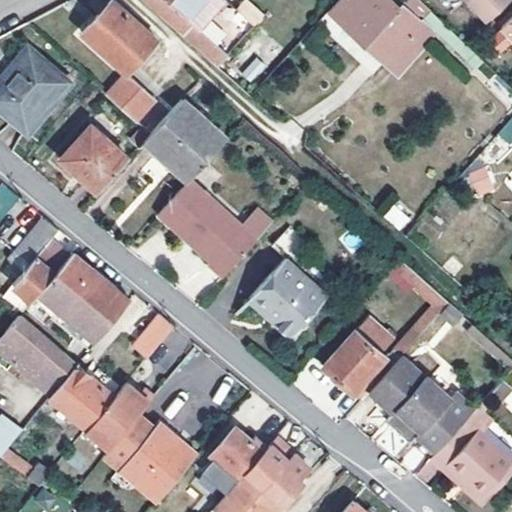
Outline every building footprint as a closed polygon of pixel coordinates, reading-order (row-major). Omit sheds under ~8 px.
[(111,0),(107,0),(79,30),(126,71),(153,38),(111,0)] [(143,0),(218,67),(229,55),(204,31),(223,11),(248,35),(257,25),(228,0),(143,0)] [(341,0),(331,13),(337,18),(352,0),(341,0)] [(352,0),(337,18),(365,42),(373,33),(391,50),(428,6),(423,0),(400,0),(398,3),(394,0),(352,0)] [(468,0),(488,20),(509,0),(468,0)] [(391,50),(384,59),(396,69),(439,16),(428,6),(391,50)] [(511,31),(506,26),(495,36),(506,47),(511,41),(511,31)] [(373,33),(365,42),(384,59),(391,50),(373,33)] [(70,83),(33,51),(12,75),(5,71),(0,77),(0,107),(27,131),(70,83)] [(250,81),(265,67),(256,58),(241,73),(250,81)] [(126,71),(106,94),(135,120),(154,97),(126,71)] [(179,96),(143,137),(187,178),(224,137),(179,96)] [(508,149),(511,144),(511,117),(494,136),(508,149)] [(97,189),(126,156),(89,125),(60,156),(97,189)] [(459,174),(479,198),(498,182),(478,158),(459,174)] [(255,238),(240,225),(187,178),(158,210),(211,258),(208,260),(223,274),(255,238)] [(0,199),(0,221),(22,196),(10,187),(0,199)] [(494,205),(511,214),(511,196),(501,191),(494,205)] [(400,199),(383,215),(398,231),(415,215),(400,199)] [(255,238),(272,219),(257,206),(240,225),(255,238)] [(12,261),(24,270),(51,238),(59,228),(46,216),(12,261)] [(270,243),(285,256),(251,292),(274,314),(270,319),(285,332),(291,333),(326,293),(291,262),(309,242),(288,223),(270,243)] [(39,292),(70,254),(51,238),(24,270),(13,283),(33,299),(39,292)] [(85,261),(72,251),(70,254),(39,292),(98,341),(132,299),(85,261)] [(447,301),(398,258),(390,267),(439,310),(447,301)] [(31,302),(90,350),(98,341),(39,292),(33,299),(31,302)] [(274,314),(251,292),(246,297),(270,319),(274,314)] [(174,325),(160,312),(133,344),(148,356),(168,333),(174,325)] [(366,392),(400,353),(394,347),(384,357),(379,352),(394,335),(386,328),(383,331),(365,315),(321,364),(360,399),(366,392)] [(17,318),(0,338),(0,351),(40,385),(65,356),(17,318)] [(472,323),(466,328),(478,338),(483,333),(472,323)] [(148,356),(127,380),(151,400),(190,352),(168,333),(148,356)] [(511,359),(483,333),(478,338),(511,369),(511,359)] [(419,431),(450,397),(400,353),(366,392),(391,414),(395,410),(419,431)] [(40,385),(53,395),(77,365),(65,356),(40,385)] [(49,399),(86,428),(115,394),(78,365),(77,365),(53,395),(49,399)] [(502,380),(483,399),(492,409),(511,391),(502,380)] [(455,391),(450,397),(419,431),(438,449),(440,446),(475,409),(455,391)] [(479,405),(475,409),(487,420),(490,416),(479,405)] [(511,461),(511,455),(481,425),(487,420),(475,409),(440,446),(450,456),(447,460),(481,492),(511,461)] [(408,443),(419,431),(395,410),(391,414),(384,421),(408,443)] [(121,467),(154,427),(139,414),(106,455),(121,467)] [(154,427),(192,459),(198,452),(160,420),(154,427)] [(0,454),(2,456),(18,437),(0,422),(0,454)] [(239,478),(269,445),(256,435),(252,439),(236,426),(211,455),(214,458),(203,471),(227,492),(239,478)] [(154,427),(121,467),(158,498),(192,459),(154,427)] [(239,478),(227,492),(213,507),(219,511),(241,511),(293,453),(275,437),(269,445),(239,478)] [(440,446),(438,449),(432,455),(476,498),(481,492),(447,460),(450,456),(440,446)] [(11,449),(2,458),(22,476),(31,466),(11,449)] [(277,500),(282,504),(302,481),(298,477),(308,466),(293,453),(241,511),(270,511),(268,510),(277,500)] [(45,477),(52,469),(47,464),(40,459),(27,475),(39,484),(45,477)] [(268,510),(270,511),(275,511),(282,504),(277,500),(268,510)] [(352,501),(342,511),(364,511),(352,501)]
